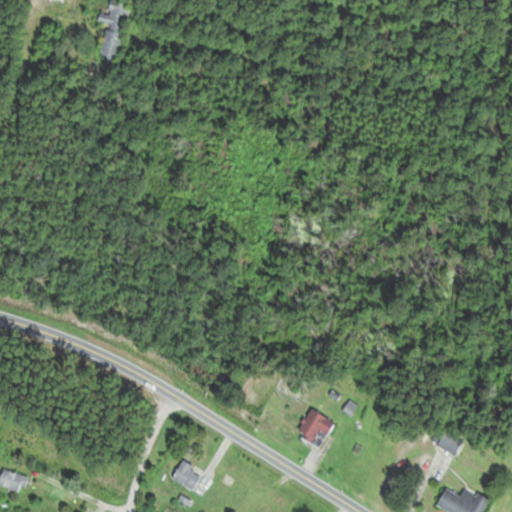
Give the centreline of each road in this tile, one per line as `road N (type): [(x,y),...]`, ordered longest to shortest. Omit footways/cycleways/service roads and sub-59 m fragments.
road 1 (residential): [(360,511),(169,393),(0,319)]
road 2 (residential): [(169,393),(131,511)]
